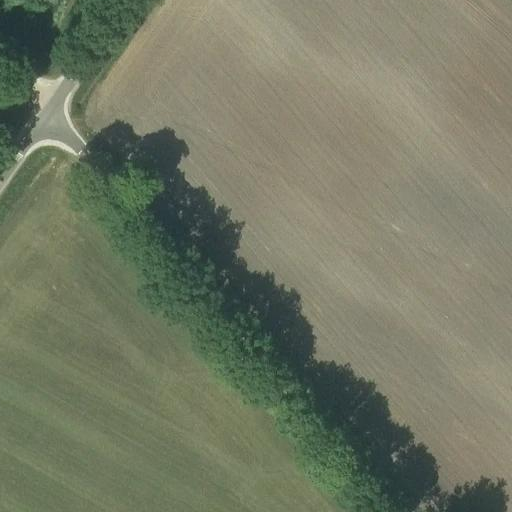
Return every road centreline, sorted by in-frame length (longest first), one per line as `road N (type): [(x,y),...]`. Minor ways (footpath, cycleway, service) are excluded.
road 1 (unclassified): [(397,511),(48,111)]
road 2 (unclassified): [(48,111),(128,0)]
